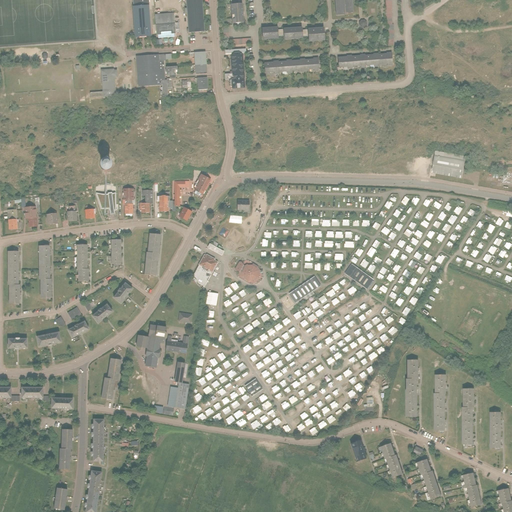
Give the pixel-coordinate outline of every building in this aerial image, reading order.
[(131,0),(133,36),(150,35),(147,0),(131,0)] [(184,0),(186,33),(202,32),(200,0),(184,0)] [(351,0),(332,0),(334,13),(352,11),(351,0)] [(232,23),(243,23),(242,4),(231,4),(232,23)] [(176,34),(174,13),(153,14),(155,35),(176,34)] [(277,25),(260,27),(261,40),(278,39),(277,25)] [(302,26),(282,28),(283,40),(303,38),(302,26)] [(307,28),(307,41),(323,40),(322,27),(307,28)] [(225,54),(231,53),(232,73),(225,74),(225,79),(233,79),(244,78),(242,53),(244,53),(244,48),(225,50),(225,54)] [(205,63),(205,52),(193,53),(194,64),(205,63)] [(392,52),(336,57),(337,69),(393,64),(392,52)] [(157,54),(133,56),(135,86),(159,85),(159,80),(163,79),(161,60),(157,61),(157,54)] [(263,62),(264,74),(319,71),(318,58),(263,62)] [(206,73),(205,63),(194,64),(194,74),(206,73)] [(101,96),(114,95),(113,77),(115,77),(115,69),(112,69),(112,68),(99,69),(101,96)] [(244,78),(233,79),(234,89),(244,88),(244,78)] [(207,89),(206,79),(196,80),(196,90),(207,89)] [(465,156),(434,151),(430,173),(461,178),(465,156)] [(111,166),(111,163),(109,160),(107,159),(104,159),(102,161),(100,163),(101,166),(102,168),(104,170),(106,170),(107,170),(110,168),(111,166)] [(203,195),(211,180),(201,174),(193,189),(203,195)] [(174,206),(180,206),(180,188),(189,188),(189,181),(174,181),(174,188),(174,206)] [(135,205),(134,189),(123,189),(123,200),(123,204),(125,204),(125,214),(134,214),(133,205),(135,205)] [(153,203),(153,190),(143,191),(143,196),(146,196),(146,203),(150,203),(153,203)] [(112,214),(115,214),(114,210),(116,210),(116,193),(112,194),(110,194),(107,195),(104,195),(102,194),(99,194),(96,193),(101,209),(110,208),(110,214),(112,214)] [(159,212),(168,212),(168,196),(159,196),(159,212)] [(402,202),(407,205),(410,199),(406,196),(402,202)] [(415,196),(412,202),(417,205),(420,199),(415,196)] [(15,199),(15,203),(22,202),(22,208),(26,207),(25,199),(15,199)] [(428,207),(432,201),(427,199),(424,204),(428,207)] [(249,201),(237,200),(237,210),(249,210),(249,201)] [(385,206),(390,209),(393,203),(389,200),(385,206)] [(143,213),(150,213),(150,203),(146,203),(140,203),(140,211),(143,211),(143,213)] [(178,217),(187,222),(192,212),(184,207),(178,217)] [(28,227),(37,227),(36,208),(25,209),(25,220),(28,220),(28,227)] [(468,213),(473,217),(477,212),(472,208),(468,213)] [(94,219),(94,209),(85,210),(86,219),(94,219)] [(8,231),(17,230),(16,210),(7,211),(8,231)] [(68,221),(77,221),(76,211),(67,211),(68,221)] [(426,218),(431,221),(434,215),(429,212),(426,218)] [(439,218),(444,221),(447,215),(442,212),(439,218)] [(48,225),(58,224),(56,213),(46,214),(48,225)] [(453,215),(449,221),(453,224),(457,218),(453,215)] [(424,220),(422,225),(428,228),(430,223),(424,220)] [(434,225),(439,228),(442,223),(437,220),(434,225)] [(378,230),(381,225),(376,222),(373,227),(378,230)] [(400,231),(404,225),(399,222),(395,228),(400,231)] [(447,223),(443,229),(448,233),(452,226),(447,223)] [(487,231),(493,233),(496,226),(491,224),(487,231)] [(385,226),(382,231),(387,235),(391,230),(385,226)] [(410,237),(413,232),(407,229),(404,234),(410,237)] [(418,230),(415,234),(421,238),(424,233),(418,230)] [(432,239),(436,233),(432,230),(427,235),(432,239)] [(389,237),(394,240),(397,234),(392,231),(389,237)] [(160,233),(149,232),(147,252),(156,253),(159,253),(160,233)] [(417,245),(419,241),(413,237),(410,242),(417,245)] [(495,244),(501,246),(503,239),(498,237),(495,244)] [(120,239),(110,239),(110,264),(120,264),(120,239)] [(427,239),(424,244),(429,248),(432,243),(427,239)] [(210,244),(208,248),(222,255),(224,252),(210,244)] [(49,277),(49,245),(38,245),(38,277),(49,277)] [(87,267),(86,245),(76,245),(77,268),(87,267)] [(408,245),(405,250),(412,253),(414,248),(408,245)] [(367,254),(372,257),(377,250),(372,247),(367,254)] [(396,258),(400,251),(395,248),(391,255),(396,258)] [(476,258),(480,252),(475,249),(472,255),(476,258)] [(18,283),(17,250),(6,250),(6,283),(18,283)] [(417,251),(414,256),(420,260),(423,255),(417,251)] [(144,274),(154,275),(156,253),(147,252),(145,252),(144,274)] [(425,258),(430,261),(433,256),(428,253),(425,258)] [(489,263),(493,256),(488,253),(484,260),(489,263)] [(206,256),(204,255),(192,277),(204,286),(218,262),(214,260),(214,259),(206,255),(206,256)] [(380,264),(382,259),(376,256),(374,262),(380,264)] [(366,268),(370,262),(364,259),(360,265),(366,268)] [(412,260),(409,265),(414,268),(417,262),(412,260)] [(239,261),(234,270),(235,272),(238,272),(238,277),(246,282),(251,284),(257,284),(261,280),(263,275),(262,270),(257,266),(248,261),(243,264),(241,262),(239,261)] [(373,273),(376,267),(371,263),(368,270),(373,273)] [(373,280),(351,264),(344,274),(366,289),(373,280)] [(397,264),(393,269),(398,272),(401,267),(397,264)] [(384,275),(388,269),(383,266),(380,272),(384,275)] [(417,271),(422,274),(426,269),(421,266),(417,271)] [(78,282),(87,282),(88,268),(78,268),(78,282)] [(406,269),(403,275),(408,278),(411,272),(406,269)] [(387,279),(392,281),(395,275),(390,273),(387,279)] [(314,277),(289,294),(295,303),(320,286),(314,277)] [(414,277),(410,283),(415,286),(418,280),(414,277)] [(50,298),(50,278),(38,278),(38,298),(50,298)] [(236,281),(232,284),(235,290),(240,287),(236,281)] [(127,297),(133,289),(125,283),(114,298),(122,304),(127,297)] [(333,287),(336,291),(341,288),(338,283),(333,287)] [(7,304),(19,304),(19,284),(7,284),(7,304)] [(396,284),(393,290),(398,293),(401,288),(396,284)] [(383,285),(380,289),(386,293),(389,288),(383,285)] [(404,292),(409,295),(413,288),(408,285),(404,292)] [(229,286),(225,290),(230,295),(234,291),(229,286)] [(351,295),(358,291),(355,286),(348,290),(351,295)] [(331,298),(337,293),(333,288),(327,293),(331,298)] [(206,304),(216,306),(218,294),(208,292),(206,304)] [(325,295),(319,299),(323,303),(328,300),(325,295)] [(396,303),(401,306),(405,300),(400,297),(396,303)] [(270,298),(264,300),(266,306),(273,303),(270,298)] [(84,304),(88,312),(92,309),(88,301),(84,304)] [(323,307),(327,312),(333,308),(329,303),(323,307)] [(106,318),(113,312),(107,305),(92,317),(98,324),(106,318)] [(68,313),(72,320),(81,315),(77,308),(68,313)] [(270,312),(273,317),(279,313),(276,308),(270,312)] [(382,313),(387,316),(390,311),(385,308),(382,313)] [(294,315),(297,320),(303,316),(300,311),(294,315)] [(176,321),(189,323),(190,314),(177,312),(176,321)] [(264,322),(271,318),(267,313),(261,317),(264,322)] [(312,322),(317,318),(314,313),(308,317),(312,322)] [(389,324),(394,320),(391,316),(386,319),(389,324)] [(60,327),(65,324),(62,317),(57,320),(60,327)] [(286,325),(292,321),(288,317),(283,321),(286,325)] [(404,325),(407,320),(402,317),(399,322),(404,325)] [(258,319),(252,323),(255,327),(261,323),(258,319)] [(364,325),(367,330),(373,326),(370,321),(364,325)] [(81,335),(90,331),(85,322),(68,330),(73,339),(81,335)] [(280,322),(275,326),(278,331),(284,327),(280,322)] [(248,333),(254,328),(251,324),(244,328),(248,333)] [(145,357),(146,357),(144,367),(155,369),(157,359),(158,359),(160,350),(159,349),(160,343),(163,344),(164,337),(165,328),(149,325),(147,338),(137,336),(135,347),(146,349),(145,357)] [(341,329),(344,333),(349,330),(347,325),(341,329)] [(394,326),(389,331),(393,335),(399,330),(394,326)] [(240,337),(245,334),(243,329),(237,332),(240,337)] [(368,332),(372,338),(377,334),(373,329),(368,332)] [(333,335),(336,340),(342,335),(338,331),(333,335)] [(50,345),(61,343),(59,332),(37,337),(39,347),(50,345)] [(263,341),(269,338),(266,333),(260,336),(263,341)] [(384,342),(389,338),(385,333),(380,337),(384,342)] [(170,336),(165,335),(163,349),(183,352),(185,343),(186,344),(187,337),(182,336),(181,343),(169,341),(170,336)] [(363,335),(357,339),(361,344),(367,340),(363,335)] [(328,344),(334,341),(331,336),(325,340),(328,344)] [(276,347),(283,342),(280,337),(273,341),(276,347)] [(378,338),(372,342),(375,347),(381,343),(378,338)] [(18,349),(28,349),(28,339),(9,339),(9,349),(18,349)] [(246,353),(252,348),(249,344),(243,348),(246,353)] [(368,352),(373,348),(370,344),(364,348),(368,352)] [(283,354),(288,351),(284,346),(280,350),(283,354)] [(382,346),(377,350),(380,354),(385,350),(382,346)] [(261,357),(267,354),(264,349),(258,351),(261,357)] [(362,350),(356,353),(360,358),(365,355),(362,350)] [(371,360),(378,356),(375,351),(368,355),(371,360)] [(223,352),(218,355),(222,361),(227,357),(223,352)] [(337,360),(343,356),(340,352),(334,355),(337,360)] [(291,353),(285,357),(288,361),(294,357),(291,353)] [(266,364),(272,361),(270,356),(263,359),(266,364)] [(329,365),(335,361),(333,356),(327,360),(329,365)] [(215,357),(210,361),(214,366),(219,363),(215,357)] [(110,358),(107,377),(115,379),(118,379),(121,360),(110,358)] [(259,369),(265,366),(262,361),(256,364),(259,369)] [(417,361),(405,361),(404,380),(416,380),(417,380),(417,370),(417,361)] [(176,382),(180,382),(183,363),(175,362),(172,381),(176,382)] [(241,371),(247,368),(244,362),(238,365),(241,371)] [(319,372),(325,368),(322,364),(316,368),(319,372)] [(343,373),(347,377),(353,373),(350,368),(343,373)] [(283,375),(280,370),(274,374),(278,379),(283,375)] [(212,372),(205,376),(209,381),(215,377),(212,372)] [(222,383),(228,380),(225,375),(219,378),(222,383)] [(305,375),(300,378),(303,383),(308,380),(305,375)] [(445,384),(445,376),(433,376),(434,395),(443,395),(445,395),(445,384)] [(115,379),(107,377),(105,377),(101,398),(112,400),(115,379)] [(255,379),(244,386),(251,396),(262,389),(255,379)] [(295,388),(301,385),(298,380),(292,384),(295,388)] [(403,380),(403,399),(415,399),(416,389),(416,380),(404,380),(403,380)] [(165,406),(182,409),(186,383),(180,382),(176,382),(175,388),(168,387),(165,406)] [(231,382),(225,386),(228,391),(234,388),(231,382)] [(360,382),(355,386),(358,390),(363,387),(360,382)] [(280,389),(278,384),(272,388),(275,393),(280,389)] [(210,385),(203,389),(207,394),(213,390),(210,385)] [(0,397),(9,398),(9,396),(9,387),(0,386),(0,397)] [(40,398),(40,387),(18,387),(18,398),(40,398)] [(221,396),(227,392),(223,388),(218,391),(221,396)] [(350,398),(356,394),(353,389),(347,393),(350,398)] [(472,399),(472,390),(461,390),(461,409),(471,408),(472,408),(472,399)] [(195,396),(197,401),(203,398),(201,393),(195,396)] [(262,402),(268,399),(265,394),(259,397),(262,402)] [(292,404),(298,401),(295,395),(289,398),(292,404)] [(432,395),(432,413),(443,413),(443,405),(443,395),(434,395),(432,395)] [(52,410),(74,410),(74,399),(63,399),(52,399),(52,410)] [(373,411),(373,399),(364,399),(364,411),(373,411)] [(415,408),(415,399),(403,399),(403,418),(415,418),(415,408)] [(263,404),(266,409),(272,406),(269,400),(263,404)] [(347,403),(343,408),(348,411),(352,407),(347,403)] [(193,408),(196,413),(202,410),(199,405),(193,408)] [(315,405),(310,409),(313,413),(318,410),(315,405)] [(229,406),(223,410),(226,414),(232,411),(229,406)] [(325,414),(330,411),(327,406),(322,410),(325,414)] [(173,409),(164,407),(163,414),(172,416),(173,409)] [(208,416),(214,412),(211,407),(205,411),(208,416)] [(256,415),(262,412),(259,407),(253,410),(256,415)] [(460,409),(460,427),(471,427),(471,419),(471,408),(461,409),(460,409)] [(246,415),(249,420),(255,416),(252,412),(246,415)] [(216,422),(223,418),(220,413),(213,417),(216,422)] [(443,422),(443,413),(432,413),(432,431),(444,431),(443,422)] [(489,413),(489,430),(500,430),(500,422),(500,413),(489,413)] [(232,415),(226,419),(229,424),(235,420),(232,415)] [(266,415),(260,418),(263,423),(269,420),(266,415)] [(330,424),(336,420),(333,415),(327,419),(330,424)] [(276,426),(282,422),(278,417),(273,421),(276,426)] [(237,421),(239,426),(246,423),(244,418),(237,421)] [(305,422),(308,426),(313,422),(310,418),(305,422)] [(254,429),(261,424),(257,419),(251,424),(254,429)] [(105,420),(94,420),(94,425),(92,425),(92,429),(94,429),(94,431),(94,433),(92,433),(92,438),(93,438),(93,444),(92,444),(92,449),(93,449),(93,451),(93,453),(92,453),(92,457),(93,457),(93,462),(104,462),(105,420)] [(321,429),(327,425),(324,420),(318,424),(321,429)] [(300,431),(306,428),(303,423),(297,427),(300,431)] [(315,427),(310,430),(313,435),(319,432),(315,427)] [(471,436),(471,427),(460,427),(460,445),(471,445),(471,436)] [(72,430),(62,430),(61,449),(70,450),(72,450),(72,439),(72,430)] [(500,430),(489,430),(489,448),(500,448),(500,438),(500,430)] [(350,444),(356,463),(364,460),(359,442),(350,444)] [(388,444),(378,448),(380,455),(391,451),(388,444)] [(420,457),(422,452),(414,448),(411,453),(420,457)] [(58,469),(70,470),(70,458),(70,450),(61,449),(59,449),(58,469)] [(391,451),(380,455),(382,461),(384,460),(393,457),(391,451)] [(393,457),(384,460),(386,467),(396,463),(394,457),(393,457)] [(425,462),(415,465),(417,471),(427,468),(425,462)] [(396,463),(386,467),(388,473),(398,470),(396,463)] [(427,468),(417,471),(419,477),(420,476),(429,473),(427,468)] [(398,470),(388,473),(390,479),(401,476),(398,470)] [(86,511),(97,511),(103,472),(92,471),(91,476),(90,476),(89,481),(90,481),(90,483),(90,484),(89,484),(88,489),(89,489),(88,496),(87,495),(86,500),(88,500),(88,502),(87,504),(86,504),(85,508),(87,508),(86,511)] [(429,473),(420,476),(422,483),(433,480),(431,473),(429,473)] [(433,480),(422,483),(424,489),(435,486),(433,480)] [(435,486),(424,489),(426,495),(437,492),(435,486)] [(474,486),(465,488),(466,495),(477,493),(475,486),(474,486)] [(54,509),(65,510),(66,499),(67,490),(57,489),(54,509)] [(496,492),(497,498),(508,496),(507,490),(496,492)] [(437,492),(426,495),(428,501),(439,498),(437,492)] [(477,493),(466,495),(467,502),(478,500),(477,493)] [(509,502),(508,496),(497,498),(498,504),(499,504),(509,502)] [(478,500),(467,502),(469,509),(479,507),(478,500)] [(499,504),(501,511),(511,509),(510,502),(509,502),(499,504)]
